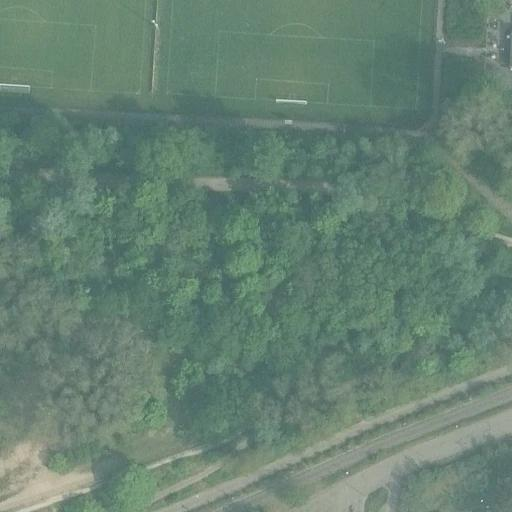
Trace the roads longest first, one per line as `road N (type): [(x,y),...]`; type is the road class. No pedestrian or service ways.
road 1 (track): [(511,247),(437,220),(363,180),(0,174)]
road 2 (unknown): [(138,511),(338,382),(511,328)]
